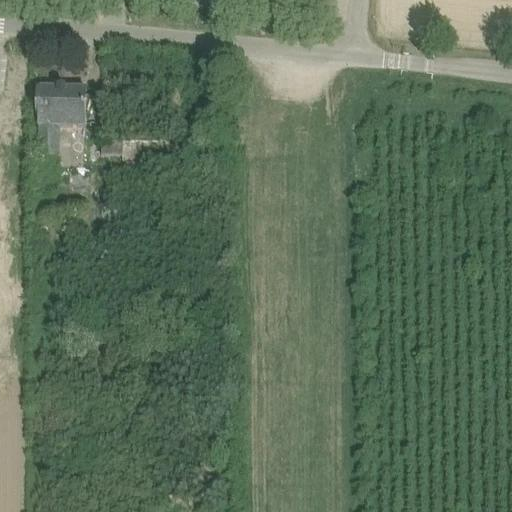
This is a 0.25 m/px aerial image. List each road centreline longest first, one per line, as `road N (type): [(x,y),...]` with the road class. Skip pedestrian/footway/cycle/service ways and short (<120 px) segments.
road 1 (unclassified): [(358,58),(0,25)]
road 2 (unclassified): [(511,73),(358,58)]
